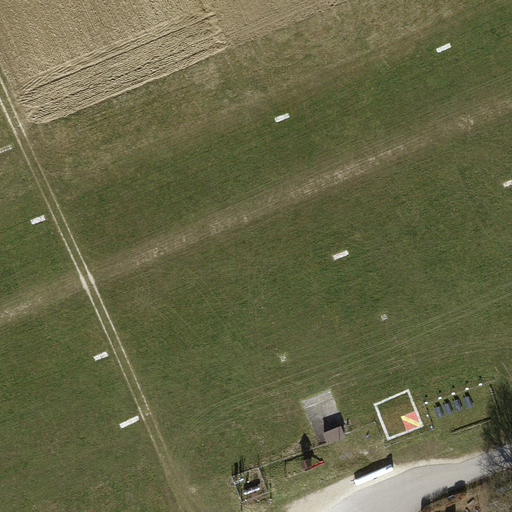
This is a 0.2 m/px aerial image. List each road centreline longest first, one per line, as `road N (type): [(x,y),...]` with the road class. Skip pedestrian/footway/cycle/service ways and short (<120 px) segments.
road 1 (track): [(0,87),(189,511)]
road 2 (unclassified): [(391,509),(511,465)]
